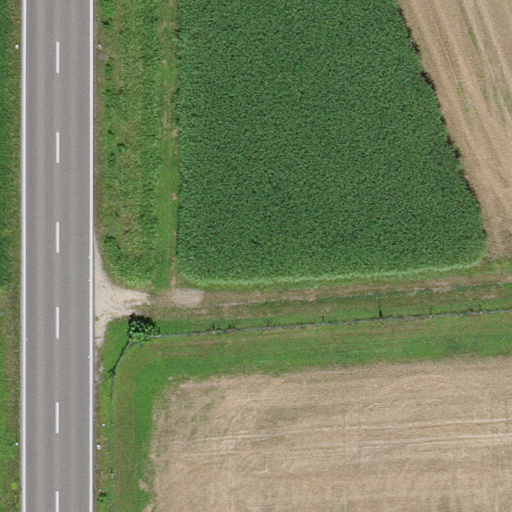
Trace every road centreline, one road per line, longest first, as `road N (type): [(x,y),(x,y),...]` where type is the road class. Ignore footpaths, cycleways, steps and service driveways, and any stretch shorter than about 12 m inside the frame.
road 1 (tertiary): [(56,511),(56,0)]
road 2 (track): [(55,298),(511,267)]
